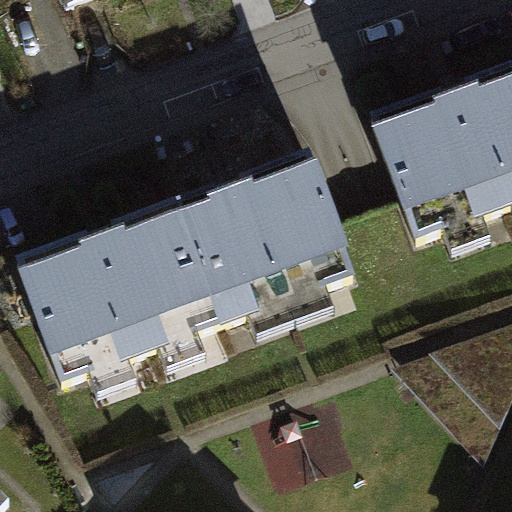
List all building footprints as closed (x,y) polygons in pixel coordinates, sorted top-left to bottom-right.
[(53,0),(59,16),(102,0),(53,0)] [(511,82),(364,137),(418,285),(511,250),(511,82)] [(100,239),(16,270),(62,395),(359,288),(313,162),(229,193),(100,239)] [(511,400),(511,330),(396,376),(482,467),(511,400)] [(0,511),(9,511),(10,511),(0,502),(0,511)]
